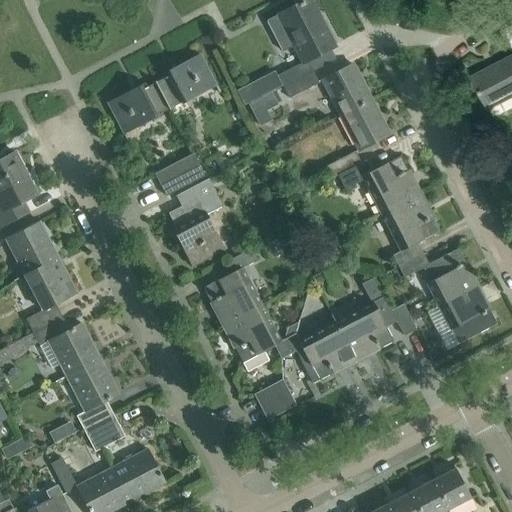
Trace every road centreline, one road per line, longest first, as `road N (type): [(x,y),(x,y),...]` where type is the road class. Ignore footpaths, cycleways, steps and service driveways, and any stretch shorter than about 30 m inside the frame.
road 1 (residential): [(242,511),(73,180),(65,140)]
road 2 (residential): [(511,275),(410,74),(511,0)]
road 3 (unclassified): [(278,511),(475,407)]
